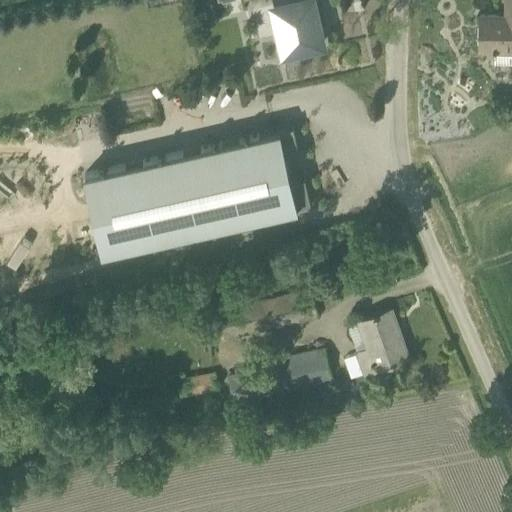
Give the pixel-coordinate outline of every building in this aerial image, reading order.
[(323,42),(316,14),(326,11),(322,0),(271,0),(272,6),(281,4),(288,33),(277,35),(282,57),(298,53),(297,48),(323,42)] [(479,50),(495,50),(494,62),(511,63),(511,51),(511,50),(511,0),(506,0),(506,15),(480,14),(479,50)] [(305,175),(303,176),(304,176),(291,179),(286,154),(298,152),(299,152),(293,124),(292,124),(292,125),(259,132),(259,133),(84,173),(102,250),(277,210),(277,211),(310,203),(310,204),(311,204),(305,175)] [(312,287),(233,305),(231,298),(216,301),(224,336),(318,315),(312,287)] [(356,350),(357,352),(345,357),(351,376),(364,372),(409,356),(391,307),(357,319),(367,346),(356,350)] [(246,364),(247,367),(226,371),(233,401),(234,400),(236,410),(256,406),(254,397),(332,380),(324,346),(246,364)] [(219,389),(216,370),(178,376),(181,395),(219,389)]
